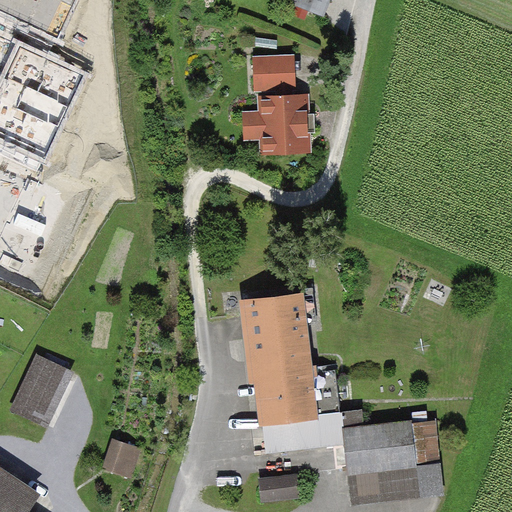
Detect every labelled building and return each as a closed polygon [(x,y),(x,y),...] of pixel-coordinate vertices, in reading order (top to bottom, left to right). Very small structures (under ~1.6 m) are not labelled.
[(75,0),(0,0),(0,10),(58,37),(75,0)] [(83,76),(21,47),(2,88),(64,117),(83,76)] [(297,53),(254,54),(255,89),(299,87),(297,53)] [(64,118),(2,89),(0,93),(0,138),(45,159),(64,118)] [(311,152),(309,90),(261,92),(262,110),(242,111),(243,140),(263,139),(263,154),(311,152)] [(325,404),(310,279),(243,286),(258,412),(325,404)] [(40,356),(14,411),(46,426),(72,371),(40,356)] [(423,404),(352,412),(358,464),(429,456),(423,404)] [(275,452),(343,445),(338,405),(271,412),(275,452)] [(113,454),(107,470),(123,475),(128,459),(113,454)] [(362,501),(424,494),(420,457),(358,464),(362,501)] [(0,471),(0,511),(28,511),(38,497),(0,471)] [(260,501),(307,495),(305,473),(258,478),(260,501)]
